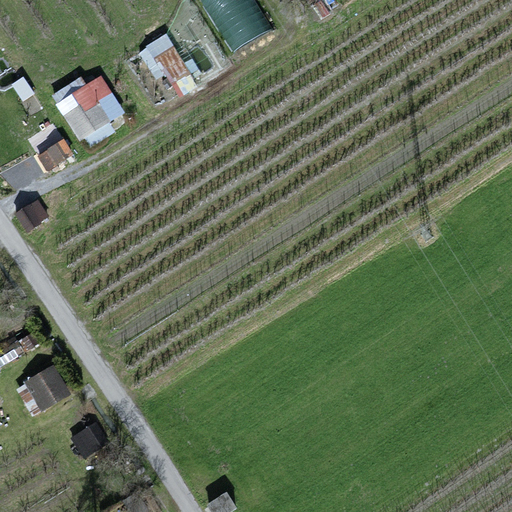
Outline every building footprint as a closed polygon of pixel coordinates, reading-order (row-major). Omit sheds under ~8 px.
[(193,84),(167,39),(142,53),(156,77),(168,70),(180,91),(193,84)] [(81,80),(56,96),(81,136),(122,111),(101,78),(86,88),(81,80)] [(71,154),(64,142),(42,156),(49,167),(71,154)] [(38,202),(18,215),(27,228),(47,215),(38,202)] [(0,364),(22,351),(17,342),(0,352),(0,364)] [(54,367),(28,382),(43,409),(70,394),(54,367)] [(108,441),(96,423),(74,437),(85,456),(108,441)] [(228,511),(236,508),(228,493),(210,504),(214,511),(228,511)] [(143,511),(147,511),(137,494),(125,501),(131,511),(143,511)]
